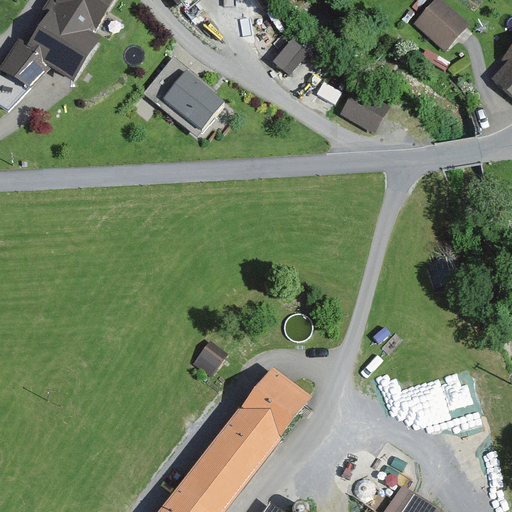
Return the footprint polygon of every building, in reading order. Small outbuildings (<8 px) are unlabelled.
[(115,0),(68,0),(30,58),(18,61),(7,77),(34,95),(49,71),(78,90),(121,23),(107,13),(115,0)] [(175,0),(184,10),(197,0),(175,0)] [(438,2),(414,29),(447,59),(472,32),(438,2)] [(511,58),(492,79),(511,98),(511,58)] [(154,94),(204,133),(226,105),(176,66),(154,94)] [(394,116),(357,97),(345,119),(383,138),(394,116)] [(230,511),(312,407),(273,378),(169,511),(230,511)] [(434,511),(411,496),(399,511),(434,511)]
